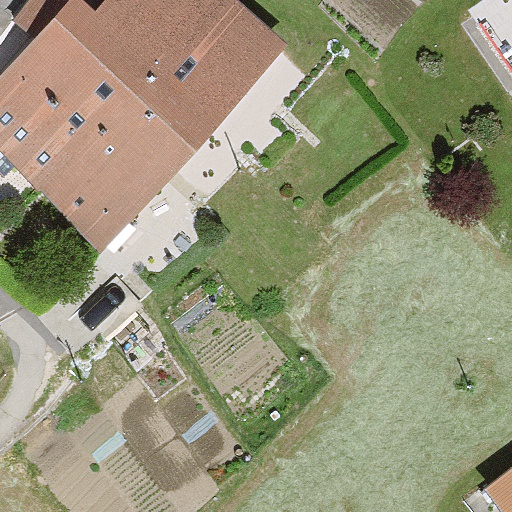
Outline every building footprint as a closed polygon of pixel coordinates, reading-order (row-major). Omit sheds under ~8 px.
[(0,68),(0,164),(17,181),(129,64),(84,21),(62,0),(35,0),(0,37),(0,56),(6,62),(0,68)] [(129,64),(203,135),(277,58),(216,0),(103,0),(84,21),(129,64)] [(511,61),(511,0),(482,0),(477,3),(511,61)] [(129,64),(17,181),(90,251),(203,135),(129,64)] [(511,511),(511,469),(471,501),(479,511),(511,511)]
